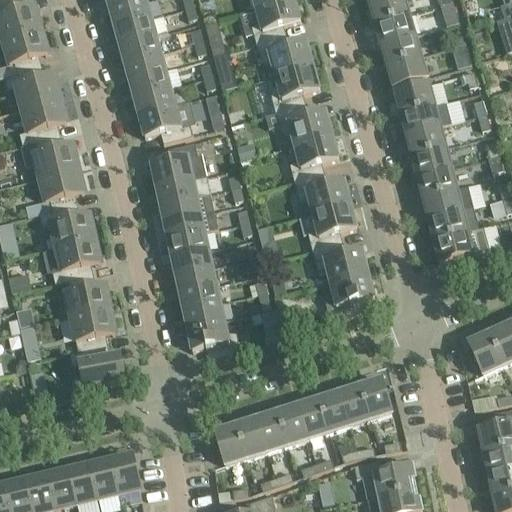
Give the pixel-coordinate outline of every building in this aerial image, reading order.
[(0,0),(0,10),(22,3),(21,0),(0,0)] [(106,0),(111,16),(147,6),(144,0),(106,0)] [(186,0),(183,1),(186,14),(194,12),(191,0),(186,0)] [(252,0),(256,13),(293,2),(292,0),(252,0)] [(367,0),(370,8),(397,0),(367,0)] [(397,0),(370,8),(376,29),(409,19),(403,0),(397,0)] [(511,0),(501,0),(505,10),(501,11),(505,23),(511,20),(511,0)] [(260,26),(252,31),(253,38),(257,50),(282,43),(279,32),(284,31),(300,26),(293,2),(256,13),(260,26)] [(26,15),(22,3),(0,10),(0,17),(1,22),(0,21),(0,35),(3,46),(42,35),(35,12),(26,15)] [(151,23),(147,6),(111,16),(115,33),(151,23)] [(460,27),(453,6),(441,10),(447,31),(460,27)] [(194,12),(186,14),(189,25),(197,23),(194,12)] [(376,29),(382,50),(415,40),(409,19),(376,29)] [(511,20),(505,23),(497,25),(499,31),(505,29),(507,34),(511,33),(511,32),(511,20)] [(115,33),(120,51),(156,41),(168,37),(164,21),(152,24),(151,23),(115,33)] [(192,36),(195,49),(204,47),(200,34),(192,36)] [(48,58),(42,35),(3,46),(10,69),(15,68),(18,79),(42,72),(39,61),(48,58)] [(457,51),(466,48),(463,39),(454,42),(457,51)] [(382,50),(388,70),(421,61),(415,40),(382,50)] [(120,51),(125,68),(161,58),(156,41),(120,51)] [(282,43),(257,50),(262,68),(272,68),(276,81),(313,71),(306,47),(290,52),(285,53),(282,43)] [(207,58),(204,47),(195,49),(198,60),(207,58)] [(224,49),(211,52),(214,62),(226,58),(224,49)] [(125,68),(130,85),(166,75),(161,58),(125,68)] [(230,59),(215,63),(223,95),(238,91),(230,59)] [(469,60),(455,64),(458,73),(463,72),(472,69),(469,60)] [(427,82),(421,61),(388,70),(394,92),(427,82)] [(201,71),(204,84),(213,82),(209,69),(201,71)] [(276,81),(267,84),(276,118),(301,111),(299,101),(304,99),(320,95),(313,71),(276,81)] [(45,84),(42,72),(18,79),(5,83),(8,95),(16,93),(22,115),(61,104),(55,81),(45,84)] [(130,85),(134,103),(171,93),(166,75),(130,85)] [(470,93),(479,91),(474,76),(466,79),(470,93)] [(216,93),(213,82),(204,84),(207,96),(216,93)] [(395,98),(401,120),(435,111),(429,89),(395,98)] [(134,103),(139,120),(175,110),(171,93),(134,103)] [(67,128),(61,104),(22,115),(28,137),(20,139),(23,151),(36,148),(61,142),(58,130),(67,128)] [(474,108),(478,122),(487,119),(483,105),(474,108)] [(175,110),(139,120),(145,143),(161,138),(164,149),(169,147),(194,141),(191,130),(196,129),(190,106),(175,110)] [(407,141),(440,132),(452,129),(446,108),(435,111),(401,120),(407,141)] [(276,118),(266,121),(269,133),(279,130),(281,137),(291,137),(295,150),(332,140),(326,116),(309,121),(304,122),(301,111),(276,118)] [(483,136),(491,134),(487,119),(478,122),(483,136)] [(446,153),(440,132),(407,141),(412,161),(446,153)] [(299,164),(290,169),(295,187),(320,180),(318,170),(323,169),(339,164),(332,140),(295,150),(299,164)] [(23,151),(21,152),(26,172),(37,170),(40,184),(79,174),(74,156),(73,151),(64,153),(61,142),(36,148),(23,151)] [(491,163),(499,161),(495,146),(486,149),(491,163)] [(202,159),(198,160),(195,148),(170,154),(165,155),(168,166),(152,169),(157,193),(207,181),(202,159)] [(253,149),(239,152),(242,164),(256,160),(253,149)] [(412,161),(418,182),(451,174),(446,153),(412,161)] [(504,175),(499,161),(491,163),(489,164),(493,179),(504,175)] [(85,198),(79,174),(40,184),(46,207),(51,206),(53,217),(78,211),(75,200),(85,198)] [(418,182),(423,203),(457,194),(451,174),(418,182)] [(229,182),(232,194),(240,193),(237,180),(229,182)] [(320,180),(295,187),(300,206),(310,206),(313,219),(351,209),(344,185),(328,190),(323,191),(320,180)] [(161,210),(211,199),(207,181),(157,193),(161,210)] [(503,205),(511,202),(507,188),(499,190),(503,205)] [(469,191),(457,194),(423,203),(429,224),(462,215),(474,212),(469,191)] [(244,205),(240,193),(232,194),(235,207),(244,205)] [(161,210),(165,228),(215,217),(211,199),(161,210)] [(511,217),(511,203),(511,202),(503,205),(507,219),(511,217)] [(317,232),(308,238),(313,256),(338,250),(336,239),(341,238),(357,233),(351,209),(313,219),(317,232)] [(81,223),(78,211),(53,217),(40,220),(43,233),(51,231),(56,253),(95,244),(90,221),(81,223)] [(474,212),(462,215),(429,224),(434,245),(480,233),(474,212)] [(238,217),(241,230),(249,228),(246,215),(238,217)] [(215,217),(165,228),(168,245),(205,237),(219,234),(215,217)] [(252,239),(249,228),(241,230),(244,241),(252,239)] [(480,233),(434,245),(440,267),(466,260),(470,275),(493,266),(484,232),(480,233)] [(168,245),(172,263),(209,255),(205,237),(168,245)] [(95,244),(56,253),(47,255),(47,257),(44,258),(48,277),(51,276),(52,278),(53,277),(56,289),(69,286),(94,281),(91,270),(101,268),(95,244)] [(247,252),(250,265),(258,263),(255,250),(247,252)] [(338,250),(313,256),(318,274),(328,275),(331,288),(369,279),(363,255),(341,260),(338,250)] [(275,266),(278,265),(276,254),(263,258),(266,268),(275,266)] [(176,281),(213,273),(209,255),(172,263),(176,281)] [(262,276),(258,263),(250,265),(251,267),(243,269),(246,280),(262,276)] [(275,266),(266,268),(268,275),(276,273),(275,266)] [(176,281),(180,298),(216,290),(213,273),(176,281)] [(369,279),(331,288),(334,302),(326,307),(331,328),(363,317),(360,307),(374,303),(369,279)] [(96,293),(94,281),(69,286),(71,298),(66,299),(71,323),(111,315),(106,291),(96,293)] [(256,287),(259,299),(267,298),(264,285),(256,287)] [(184,316),(220,308),(216,290),(180,298),(184,316)] [(0,312),(9,311),(6,297),(0,298),(0,312)] [(270,309),(267,298),(259,299),(262,311),(270,309)] [(286,300),(276,303),(278,313),(289,311),(286,300)] [(184,316),(188,333),(224,325),(220,308),(184,316)] [(114,333),(111,315),(71,323),(78,357),(108,352),(106,340),(115,338),(114,333)] [(21,338),(20,333),(18,324),(9,326),(12,340),(21,338)] [(237,338),(227,338),(224,325),(188,333),(193,356),(206,353),(206,355),(215,353),(218,364),(241,357),(237,338)] [(511,336),(509,330),(489,338),(504,371),(511,367),(511,336)] [(22,333),(24,346),(37,344),(34,331),(22,333)] [(281,345),(292,342),(288,331),(278,335),(281,345)] [(504,371),(489,338),(469,348),(484,380),(504,371)] [(108,352),(78,357),(70,359),(72,372),(81,370),(85,393),(124,386),(120,361),(110,363),(108,352)] [(20,364),(16,370),(17,377),(28,374),(26,363),(20,364)] [(381,384),(360,391),(371,425),(392,418),(381,384)] [(371,425),(360,391),(339,397),(350,431),(371,425)] [(47,394),(35,397),(38,409),(50,406),(47,394)] [(339,397),(319,404),(330,438),(350,431),(339,397)] [(511,399),(497,402),(499,412),(511,408),(511,399)] [(330,438),(319,404),(298,410),(309,444),(330,438)] [(298,410),(278,417),(288,451),(309,444),(298,410)] [(479,435),(484,457),(511,450),(511,415),(505,417),(487,420),(490,432),(479,435)] [(288,451),(278,417),(257,423),(268,457),(288,451)] [(257,423),(236,430),(247,464),(268,457),(257,423)] [(247,464),(236,430),(215,437),(226,471),(247,464)] [(385,447),(388,458),(404,455),(401,444),(385,447)] [(375,450),(357,454),(361,464),(377,460),(375,450)] [(511,450),(484,457),(489,478),(511,472),(511,450)] [(353,466),(361,464),(357,454),(350,455),(341,458),(345,469),(353,466)] [(132,460),(111,465),(119,500),(140,495),(132,460)] [(331,462),(316,467),(319,478),(335,472),(331,462)] [(392,464),(354,471),(357,484),(363,483),(368,504),(379,502),(417,494),(412,471),(395,475),(392,464)] [(111,465),(90,470),(98,505),(100,504),(101,511),(120,511),(118,500),(119,500),(111,465)] [(304,483),(319,478),(316,467),(301,472),(304,483)] [(90,470),(68,475),(77,510),(98,505),(90,470)] [(511,472),(489,478),(493,499),(511,495),(511,472)] [(68,475),(47,480),(55,511),(67,511),(77,510),(68,475)] [(291,477),(276,483),(279,492),(294,486),(291,477)] [(55,511),(47,480),(26,485),(32,511),(55,511)] [(260,488),(263,497),(279,492),(276,483),(260,488)] [(32,511),(26,485),(5,490),(10,511),(32,511)] [(330,486),(318,489),(320,496),(332,493),(330,486)] [(10,511),(5,490),(0,491),(0,511),(10,511)] [(233,495),(234,504),(250,502),(249,493),(233,495)] [(379,502),(368,504),(369,511),(421,511),(417,494),(379,502)] [(511,511),(511,495),(493,499),(496,511),(511,511)] [(275,511),(273,501),(274,501),(274,500),(251,508),(250,508),(250,511),(275,511)]
